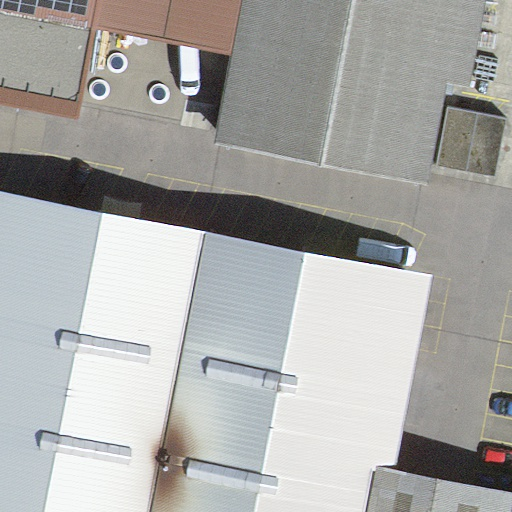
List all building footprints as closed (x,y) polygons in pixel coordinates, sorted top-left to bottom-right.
[(0,0),(0,95),(75,110),(91,27),(95,0),(0,0)] [(237,0),(95,0),(91,27),(227,53),(237,0)] [(211,137),(425,178),(444,79),(466,83),(482,0),(237,0),(227,53),(211,137)] [(508,120),(447,108),(436,165),(496,177),(508,120)] [(0,200),(0,511),(365,511),(375,467),(394,471),(410,385),(431,275),(0,200)] [(375,467),(365,511),(511,511),(511,495),(394,471),(375,467)]
